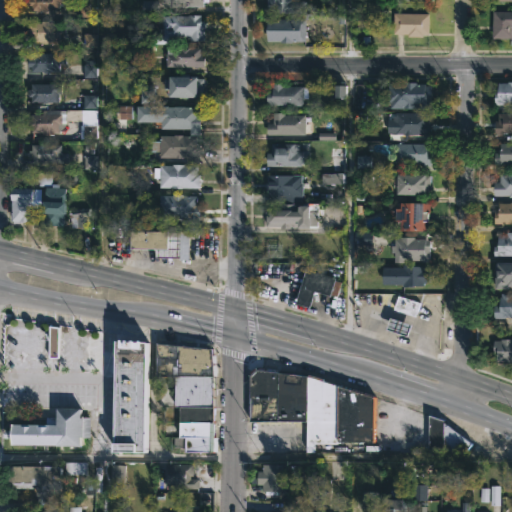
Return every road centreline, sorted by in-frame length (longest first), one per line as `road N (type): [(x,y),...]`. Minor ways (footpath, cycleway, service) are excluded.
road 1 (secondary): [(511,401),(279,322),(0,253)]
road 2 (secondary): [(0,290),(304,359),(511,430)]
road 3 (residential): [(236,511),(237,0)]
road 4 (residential): [(462,412),(472,386),(465,0)]
road 5 (residential): [(511,62),(238,66)]
